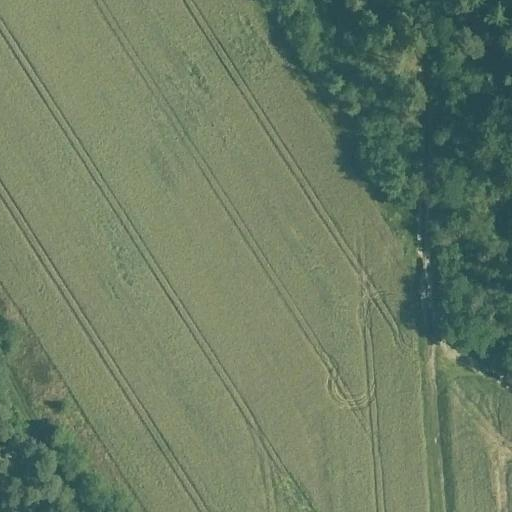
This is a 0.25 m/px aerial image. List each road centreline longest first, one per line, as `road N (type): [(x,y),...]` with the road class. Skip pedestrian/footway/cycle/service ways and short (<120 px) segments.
road 1 (track): [(438,0),(443,61),(427,225),(444,511)]
road 2 (track): [(427,225),(403,165),(294,0)]
road 3 (track): [(0,310),(123,511)]
